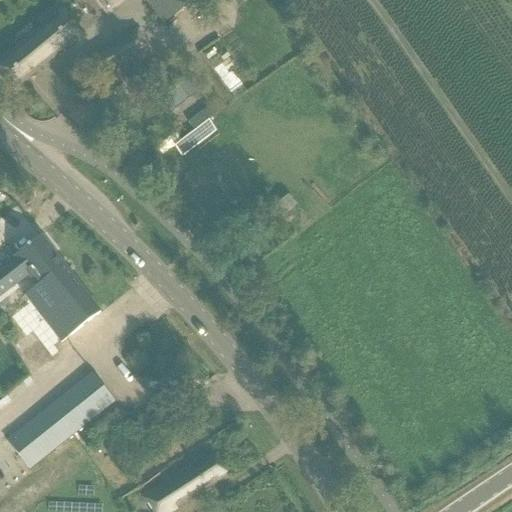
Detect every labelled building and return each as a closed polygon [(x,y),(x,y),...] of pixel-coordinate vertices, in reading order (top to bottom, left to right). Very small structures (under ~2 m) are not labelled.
[(94,0),(99,10),(121,0),(94,0)] [(142,0),(163,25),(196,0),(142,0)] [(0,76),(12,92),(81,35),(59,7),(37,24),(41,29),(0,62),(0,76)] [(83,64),(94,82),(148,49),(136,30),(83,64)] [(158,97),(170,113),(201,90),(190,74),(158,97)] [(3,267),(0,268),(0,296),(14,285),(26,276),(35,287),(24,296),(50,329),(60,343),(61,343),(84,326),(100,313),(40,236),(13,258),(14,259),(3,267)] [(253,239),(235,251),(242,261),(259,249),(253,239)] [(91,375),(6,441),(29,470),(113,403),(91,375)] [(226,477),(211,453),(161,485),(141,497),(149,511),(169,511),(175,509),(176,510),(226,477)]
